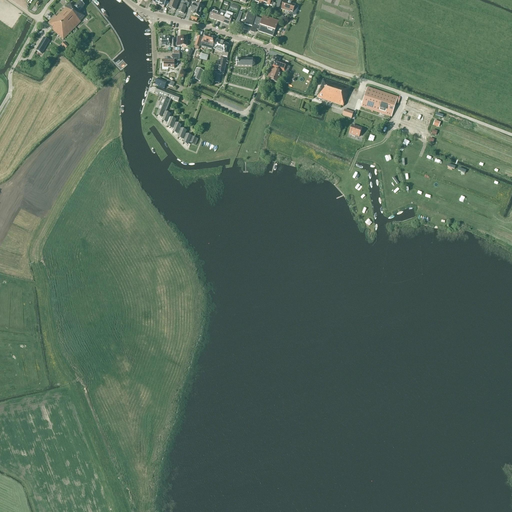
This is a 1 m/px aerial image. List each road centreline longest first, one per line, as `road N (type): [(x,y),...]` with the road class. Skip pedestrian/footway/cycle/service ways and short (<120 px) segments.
road 1 (unclassified): [(511,134),(268,46)]
road 2 (residential): [(179,88),(245,114),(268,46)]
